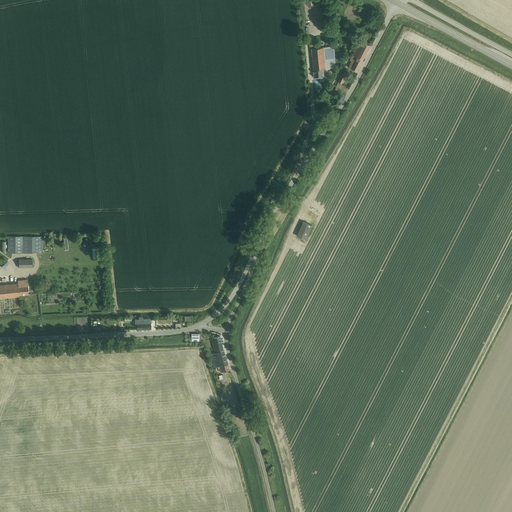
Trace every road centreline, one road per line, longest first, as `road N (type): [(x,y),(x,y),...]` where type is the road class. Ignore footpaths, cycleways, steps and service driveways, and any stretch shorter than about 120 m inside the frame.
road 1 (unclassified): [(252,258),(397,3)]
road 2 (unclassified): [(0,339),(194,328)]
road 3 (unclassified): [(273,511),(225,335)]
road 4 (tertiary): [(511,65),(397,3)]
